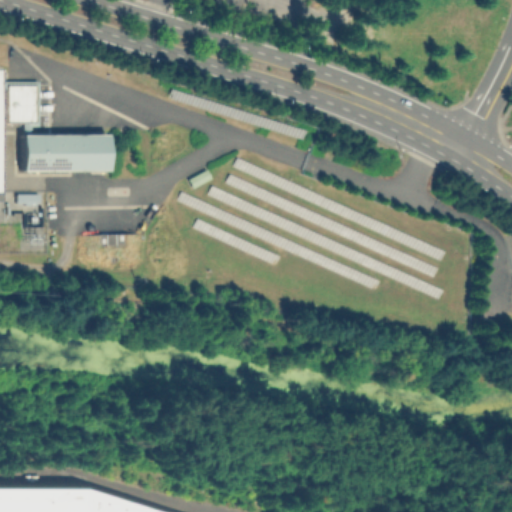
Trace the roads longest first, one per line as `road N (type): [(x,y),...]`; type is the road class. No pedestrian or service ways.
road 1 (secondary): [(1,0),(340,106),(365,102)]
road 2 (secondary): [(365,102),(351,83),(311,68),(90,0)]
